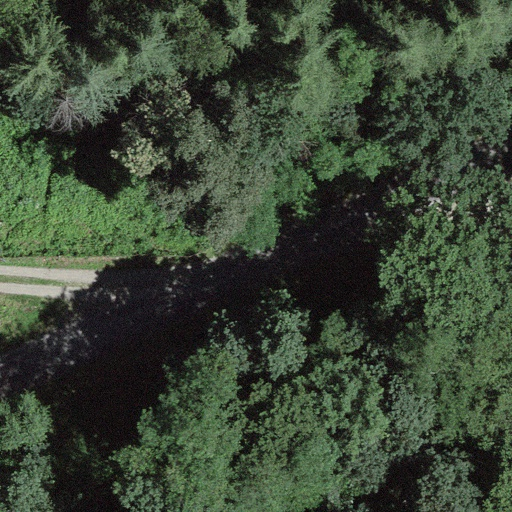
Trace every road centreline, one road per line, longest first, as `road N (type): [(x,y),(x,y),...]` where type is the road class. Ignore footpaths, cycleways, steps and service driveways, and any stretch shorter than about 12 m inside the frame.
road 1 (unclassified): [(511,146),(0,379)]
road 2 (track): [(0,276),(118,279),(185,294)]
